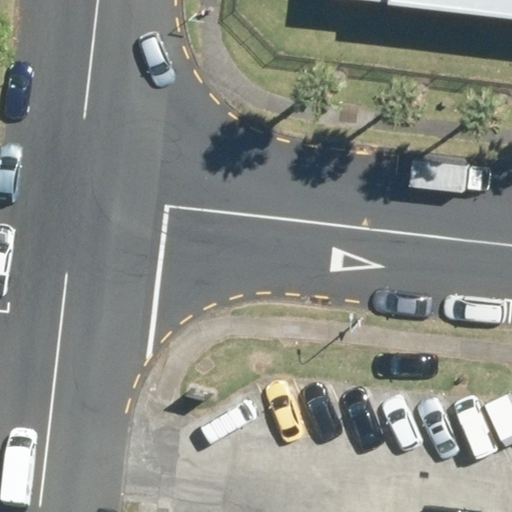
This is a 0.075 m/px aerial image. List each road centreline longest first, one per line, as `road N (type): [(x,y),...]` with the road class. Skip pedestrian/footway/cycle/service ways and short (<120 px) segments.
road 1 (unclassified): [(107,188),(511,245)]
road 2 (unclassified): [(65,511),(107,188)]
road 3 (unclassified): [(107,188),(125,0)]
